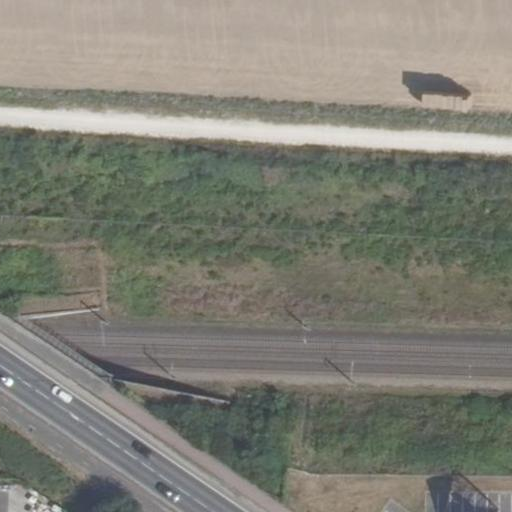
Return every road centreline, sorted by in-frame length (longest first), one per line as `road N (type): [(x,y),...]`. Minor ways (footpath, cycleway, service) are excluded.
road 1 (track): [(511,145),(0,114)]
road 2 (primary): [(210,511),(0,368)]
